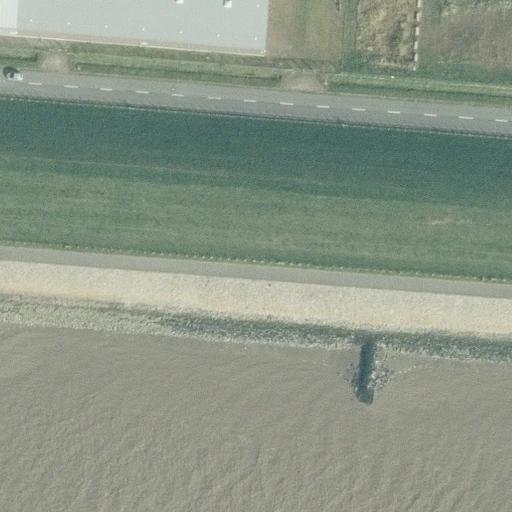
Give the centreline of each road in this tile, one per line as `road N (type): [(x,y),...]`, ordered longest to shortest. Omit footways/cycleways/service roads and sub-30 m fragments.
road 1 (track): [(511,299),(0,259)]
road 2 (tertiary): [(511,124),(0,85)]
